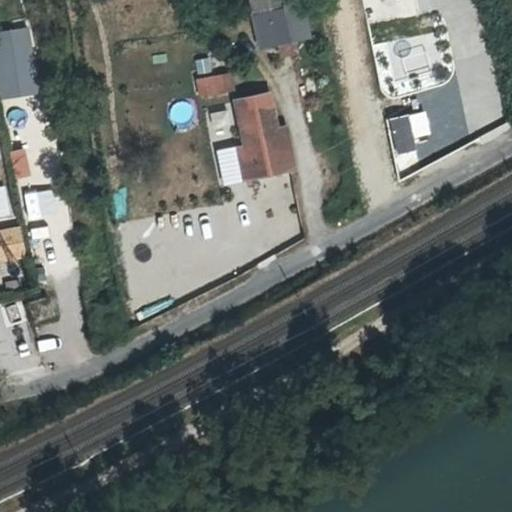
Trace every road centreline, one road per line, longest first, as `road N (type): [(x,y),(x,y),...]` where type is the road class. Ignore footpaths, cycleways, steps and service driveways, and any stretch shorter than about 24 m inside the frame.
road 1 (residential): [(511,151),(64,374),(0,392)]
road 2 (track): [(30,511),(116,471),(511,243)]
